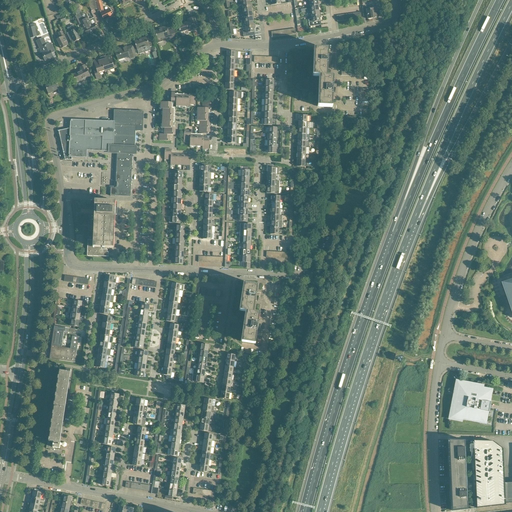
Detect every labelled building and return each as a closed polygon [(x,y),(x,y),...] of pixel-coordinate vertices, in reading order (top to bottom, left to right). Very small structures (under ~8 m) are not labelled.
[(88,0),(88,3),(89,5),(89,6),(90,8),(92,11),(97,9),(94,0),(88,0)] [(94,0),(97,9),(97,11),(99,11),(100,11),(101,13),(104,20),(113,16),(109,8),(104,11),(103,10),(104,10),(101,0),(94,0)] [(80,13),(77,2),(73,3),(76,15),(73,17),(77,26),(81,24),(83,29),(84,29),(86,35),(90,33),(90,34),(93,33),(92,32),(93,31),(94,32),(98,30),(95,24),(96,23),(96,22),(95,20),(94,19),(94,18),(93,18),(89,20),(87,18),(86,16),(83,17),(82,16),(82,15),(81,15),(80,13)] [(379,17),(377,7),(372,7),(373,8),(367,9),(366,6),(362,7),(364,17),(367,16),(368,19),(375,18),(375,17),(379,17)] [(189,22),(178,26),(180,32),(191,29),(191,30),(199,28),(195,17),(188,20),(189,22)] [(71,42),(73,41),(74,42),(80,39),(75,29),(74,25),(67,29),(69,32),(67,34),(71,42)] [(168,31),(166,26),(162,28),(162,29),(155,32),(157,39),(157,40),(158,43),(163,42),(162,38),(169,35),(170,39),(176,37),(174,29),(168,31)] [(255,29),(255,26),(245,28),(245,30),(242,31),(243,37),(254,36),(254,32),(254,29),(255,29)] [(34,27),(28,29),(30,38),(37,36),(34,27)] [(56,39),(61,49),(69,45),(62,30),(57,33),(60,37),(56,39)] [(153,46),(151,40),(148,41),(146,37),(134,41),(137,50),(138,51),(138,53),(150,50),(150,47),(153,46)] [(44,38),(37,41),(40,48),(41,48),(46,60),(45,61),(53,57),(52,57),(50,53),(54,51),(53,46),(52,43),(47,45),(44,38)] [(120,50),(115,52),(118,62),(119,62),(118,60),(129,57),(130,58),(137,56),(133,45),(127,47),(127,46),(120,49),(120,50)] [(327,57),(327,50),(315,49),(314,76),(320,77),(326,77),(327,65),(330,65),(331,61),(331,60),(330,59),(329,58),(329,57),(327,57)] [(106,56),(100,58),(101,60),(104,71),(105,72),(105,71),(114,68),(114,69),(115,69),(117,68),(115,61),(112,62),(110,55),(106,57),(106,56)] [(96,69),(94,70),(97,79),(100,78),(100,75),(99,75),(98,73),(104,71),(101,60),(98,61),(98,59),(94,61),(96,69)] [(77,73),(73,75),(76,82),(83,79),(83,80),(90,76),(85,65),(81,67),(82,70),(79,71),(79,72),(77,73)] [(64,91),(61,84),(65,82),(63,77),(55,80),(52,81),(44,84),(45,85),(45,86),(48,94),(59,89),(61,93),(59,93),(60,94),(64,91)] [(333,77),(326,77),(320,77),(319,107),(331,108),(332,92),(335,92),(335,93),(336,88),(335,87),(335,86),(335,85),(334,84),(332,84),(333,77)] [(173,128),(174,109),(171,109),(171,103),(161,102),(161,109),(163,109),(162,128),(165,128),(165,134),(170,134),(170,135),(175,135),(175,128),(173,128)] [(209,109),(213,109),(214,102),(203,102),(203,108),(198,108),(197,121),(200,121),(208,121),(209,109)] [(143,131),(144,111),(136,111),(135,126),(135,131),(140,131),(143,131)] [(135,131),(135,126),(128,126),(121,125),(114,125),(114,122),(71,120),(70,128),(69,157),(72,157),(73,157),(87,158),(87,150),(110,151),(110,152),(117,153),(117,152),(132,153),(135,154),(135,147),(135,146),(135,131)] [(69,157),(70,128),(59,131),(63,150),(65,160),(72,160),(72,157),(69,157)] [(203,146),(203,138),(203,136),(191,135),(191,131),(184,130),(184,141),(190,141),(190,146),(202,146),(203,146)] [(132,166),(132,159),(117,158),(117,166),(132,166)] [(201,164),(201,165),(200,169),(199,169),(199,172),(211,173),(212,164),(201,164)] [(279,169),(279,168),(273,168),(273,165),(268,164),(267,171),(266,171),(266,174),(276,174),(278,174),(278,173),(279,172),(279,171),(279,170),(279,169)] [(131,174),(132,166),(117,166),(117,173),(131,174)] [(249,177),(250,170),(249,170),(249,167),(243,166),(242,170),(241,170),(241,176),(249,177)] [(131,181),(131,174),(117,173),(116,181),(131,181)] [(131,189),(131,181),(116,181),(116,188),(131,189)] [(130,197),(131,189),(116,188),(111,188),(111,196),(130,197)] [(113,248),(114,214),(115,214),(115,208),(115,201),(95,200),(94,240),(88,240),(87,256),(108,257),(109,252),(107,252),(107,249),(102,249),(102,247),(113,248)] [(250,268),(250,256),(242,256),(242,262),(244,262),(243,268),(250,268)] [(116,283),(117,277),(105,275),(105,279),(104,279),(104,281),(113,283),(116,283)] [(511,278),(501,283),(511,314),(511,278)] [(183,291),(184,284),(172,283),(171,287),(170,286),(170,289),(171,289),(179,290),(183,291)] [(256,293),(257,286),(244,284),(240,311),(246,312),(253,313),(255,301),(258,301),(258,296),(257,293),(256,293)] [(81,308),(82,301),(70,300),(70,306),(73,307),(81,308)] [(259,314),(253,313),(246,312),(242,342),(254,344),(257,329),(260,329),(260,324),(259,321),(258,321),(259,314)] [(81,314),(72,313),(69,313),(68,319),(71,319),(80,321),(81,314)] [(179,316),(176,316),(166,314),(166,317),(167,317),(166,321),(175,322),(178,323),(178,321),(179,320),(179,319),(178,318),(179,316)] [(146,330),(146,323),(138,322),(136,321),(134,328),(137,328),(137,329),(146,330)] [(55,326),(54,330),(55,330),(51,354),(60,355),(59,360),(75,362),(79,336),(72,335),(70,348),(61,347),(63,334),(64,334),(65,327),(55,326)] [(101,335),(100,341),(111,343),(112,343),(113,337),(109,336),(101,335)] [(143,349),(144,342),(135,341),(133,341),(132,347),(143,349)] [(99,348),(98,354),(106,355),(108,356),(110,356),(111,350),(110,349),(99,348)] [(209,354),(209,351),(208,351),(200,350),(197,350),(196,356),(199,356),(207,358),(208,354),(209,354)] [(175,373),(176,370),(172,369),(164,368),(163,375),(167,375),(166,379),(171,379),(172,372),(175,373)] [(205,374),(205,370),(197,369),(194,368),(193,375),(205,377),(206,374),(205,374)] [(70,370),(71,371),(71,370),(67,369),(66,371),(60,370),(60,371),(49,441),(47,441),(46,448),(53,449),(53,448),(60,449),(60,446),(62,446),(64,448),(67,447),(67,444),(65,442),(62,443),(59,443),(70,370)] [(205,379),(205,377),(193,375),(192,381),(203,383),(204,379),(205,379)] [(492,402),(490,402),(489,402),(492,390),(480,388),(481,385),(472,384),(472,385),(466,384),(466,385),(458,384),(457,390),(455,390),(454,393),(456,394),(455,400),(454,400),(451,418),(457,419),(456,420),(461,421),(462,419),(485,423),(488,412),(490,412),(492,402)] [(203,405),(214,406),(215,400),(204,398),(203,405)] [(212,425),(213,425),(214,419),(212,419),(210,418),(210,419),(202,417),(201,424),(212,425)] [(145,426),(146,419),(142,418),(142,419),(134,418),(133,424),(145,426)] [(211,432),(212,425),(201,424),(200,430),(211,432)] [(180,444),(181,437),(172,436),(169,435),(168,441),(171,442),(180,444)] [(450,456),(449,456),(449,463),(450,463),(451,478),(454,478),(454,484),(450,484),(450,485),(451,485),(452,492),(451,492),(451,499),(452,499),(452,501),(452,511),(467,509),(466,484),(466,483),(465,483),(465,477),(464,441),(464,440),(449,440),(450,449),(450,456)] [(474,441),(474,444),(474,448),(477,506),(477,508),(478,508),(506,505),(506,504),(506,505),(506,504),(506,503),(505,503),(511,502),(511,478),(504,479),(502,452),(502,445),(493,441),(492,441),(474,441)] [(115,452),(116,448),(104,446),(104,447),(104,448),(103,448),(103,449),(103,450),(104,451),(103,452),(106,453),(115,454),(116,452),(115,452)] [(208,472),(209,466),(200,465),(200,464),(199,464),(199,467),(200,467),(199,471),(208,472)] [(178,484),(179,478),(171,477),(171,476),(167,476),(166,482),(170,483),(178,484)] [(33,497),(41,499),(42,493),(34,491),(33,497)] [(71,504),(72,497),(64,496),(63,502),(71,504)]
